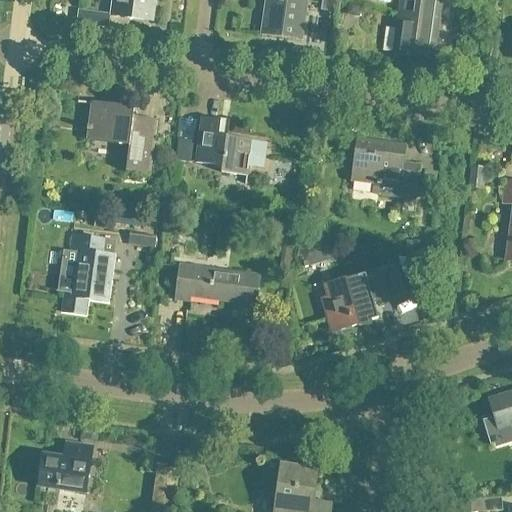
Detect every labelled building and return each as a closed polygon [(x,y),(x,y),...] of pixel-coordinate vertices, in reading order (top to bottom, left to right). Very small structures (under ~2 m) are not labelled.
[(113,0),(111,16),(152,22),(154,0),(113,0)] [(306,0),(265,0),(260,35),(301,41),(306,0)] [(432,0),(399,0),(392,54),(433,59),(441,1),(432,0)] [(66,6),(55,4),(53,15),(64,17),(66,6)] [(150,173),(157,119),(132,115),(133,107),(92,102),(87,138),(128,144),(125,170),(150,173)] [(267,142),(252,140),(217,135),(220,120),(201,117),(195,164),(222,167),(221,173),(247,176),(248,167),(263,169),(267,142)] [(190,163),(194,141),(178,139),(175,161),(190,163)] [(404,147),(356,141),(350,181),(379,184),(377,195),(414,200),(418,166),(402,164),(404,147)] [(470,167),(468,190),(483,191),(485,169),(470,167)] [(511,204),(511,212),(506,261),(511,261),(511,181),(504,181),(502,203),(511,204)] [(113,215),(95,213),(93,227),(111,230),(113,215)] [(65,295),(62,312),(86,315),(89,298),(108,300),(114,255),(116,241),(104,239),(73,234),(71,249),(77,250),(71,294),(65,293),(65,295)] [(414,241),(411,257),(421,258),(423,242),(414,241)] [(288,247),(285,267),(292,268),(295,248),(288,247)] [(259,277),(180,265),(175,299),(189,301),(190,296),(234,302),(233,309),(254,312),(259,277)] [(399,265),(385,270),(338,283),(344,304),(327,308),(334,332),(360,324),(360,325),(374,326),(374,320),(377,320),(381,318),(377,303),(393,298),(408,294),(399,265)] [(168,304),(165,321),(176,323),(179,306),(168,304)] [(492,417),(483,420),(490,445),(511,438),(511,392),(487,400),(492,417)] [(84,493),(91,448),(66,444),(64,458),(43,455),(38,487),(84,493)] [(265,463),(261,488),(266,495),(276,496),(273,511),(328,511),(329,507),(310,505),(315,471),(280,466),(280,462),(278,461),(277,465),(265,463)] [(159,470),(152,511),(170,511),(177,472),(159,470)] [(501,498),(470,500),(457,501),(458,511),(486,511),(502,511),(501,498)]
